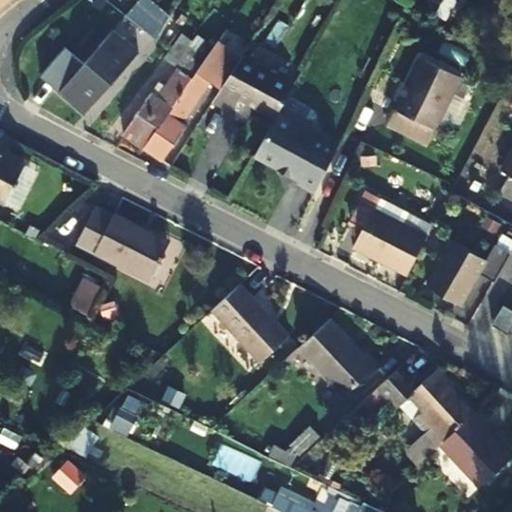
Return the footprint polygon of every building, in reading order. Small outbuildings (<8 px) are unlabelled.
[(97,0),(79,0),(80,10),(99,8),(97,0)] [(168,45),(183,25),(149,0),(137,0),(127,15),(168,45)] [(133,52),(109,31),(57,91),(81,112),(133,52)] [(204,58),(212,47),(196,36),(192,41),(180,33),(163,57),(176,67),(156,95),(151,92),(122,133),(142,148),(143,146),(204,58)] [(217,40),(212,47),(204,58),(143,146),(160,159),(185,123),(180,119),(209,80),(218,87),(240,54),(217,40)] [(218,87),(211,98),(229,109),(237,97),(269,117),(289,86),(240,54),(218,87)] [(423,54),(409,80),(415,83),(401,108),(395,105),(385,122),(425,144),(463,76),(423,54)] [(409,80),(395,105),(401,108),(415,83),(409,80)] [(334,144),(273,111),(269,117),(249,150),(273,164),(274,161),(286,168),(285,170),(293,174),(291,177),(310,188),(334,144)] [(0,199),(19,164),(0,154),(0,199)] [(511,222),(511,182),(508,180),(490,208),(511,222)] [(399,267),(420,232),(369,203),(376,192),(362,184),(346,211),(358,219),(350,235),(377,250),(376,254),(399,267)] [(420,232),(427,220),(376,192),(369,203),(420,232)] [(147,285),(171,241),(145,226),(147,222),(119,207),(118,210),(100,200),(75,244),(147,285)] [(145,226),(171,241),(173,238),(147,222),(145,226)] [(377,250),(350,235),(347,241),(374,256),(376,254),(377,250)] [(502,253),(488,243),(478,257),(447,238),(418,281),(452,302),(472,272),(485,280),(502,253)] [(75,307),(91,315),(105,288),(88,279),(75,307)] [(242,289),(221,309),(269,360),(297,333),(249,283),(242,289)] [(494,326),(505,331),(511,318),(511,309),(505,306),(499,316),(494,326)] [(321,330),(305,345),(351,393),(386,360),(375,349),(373,350),(339,313),(321,330)] [(444,440),(480,407),(455,380),(458,378),(444,362),(432,373),(424,370),(418,375),(406,363),(368,398),(372,403),(382,412),(397,398),(400,402),(415,388),(429,403),(425,406),(438,420),(415,440),(428,455),(444,440)] [(127,392),(112,425),(128,433),(143,400),(127,392)] [(372,403),(368,398),(351,414),(355,419),(372,403)] [(480,407),(444,440),(484,483),(511,458),(511,446),(488,420),(491,419),(480,407)] [(351,414),(341,423),(353,435),(362,426),(355,419),(351,414)] [(306,451),(326,434),(318,423),(297,440),(306,451)] [(0,469),(8,474),(25,443),(0,429),(0,469)] [(68,457),(52,476),(72,493),(88,474),(68,457)] [(317,511),(296,501),(290,511),(317,511)] [(361,511),(386,511),(373,506),(366,502),(361,511)]
